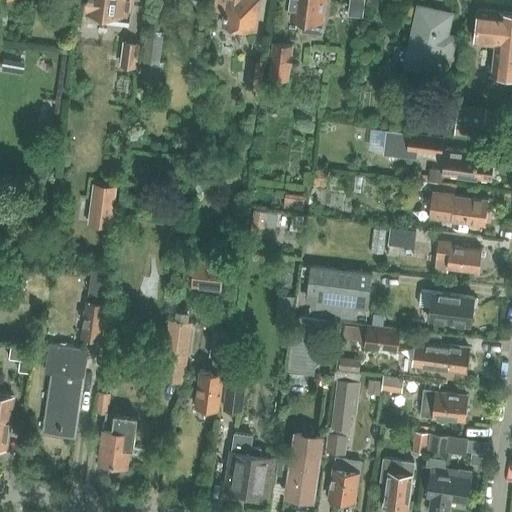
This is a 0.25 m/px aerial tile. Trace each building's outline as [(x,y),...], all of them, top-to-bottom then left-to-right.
[(86,0),(85,12),(101,14),(100,17),(130,21),(131,13),(132,13),(133,0),(86,0)] [(222,27),(254,32),(258,0),(215,0),(215,4),(225,6),(222,27)] [(293,0),(291,19),(303,21),(301,33),(323,35),(324,24),(322,23),(324,0),(293,0)] [(349,0),(347,15),(362,17),(363,0),(349,0)] [(418,5),(404,68),(440,76),(444,58),(452,59),(458,37),(447,34),(452,13),(418,5)] [(493,44),(492,56),(490,72),(511,74),(511,12),(478,9),(474,42),(475,42),(493,44)] [(147,31),(142,68),(141,80),(162,83),(164,64),(160,63),(164,33),(147,31)] [(139,42),(122,40),(119,64),(136,66),(139,42)] [(265,77),(287,79),(291,44),(270,41),(265,77)] [(246,87),(256,89),(255,99),(261,100),(262,90),(265,60),(250,59),(246,87)] [(436,104),(455,106),(457,89),(438,87),(436,104)] [(454,133),(482,136),(484,108),(456,105),(454,133)] [(441,107),(439,127),(450,128),(453,108),(441,107)] [(383,148),(383,151),(405,154),(406,148),(417,149),(441,152),(444,135),(409,131),(408,133),(386,130),(383,148)] [(446,148),(443,173),(490,179),(491,176),(495,173),(496,166),(492,163),(493,154),(446,148)] [(442,170),(431,169),(429,181),(441,183),(442,170)] [(314,187),(326,189),(328,172),(316,170),(314,187)] [(427,181),(415,180),(414,188),(426,189),(427,181)] [(117,185),(92,182),(87,224),(112,226),(117,185)] [(433,189),(429,216),(485,223),(485,220),(492,220),(493,209),(487,209),(488,198),(454,194),(457,185),(436,183),(435,189),(433,189)] [(282,207),(302,209),(304,193),(284,191),(282,207)] [(171,193),(169,202),(167,211),(179,213),(181,204),(182,196),(171,193)] [(263,239),(265,227),(267,212),(254,210),(250,236),(263,239)] [(278,214),(267,212),(265,227),(276,229),(278,214)] [(303,217),(292,215),(289,230),(301,232),(303,217)] [(387,244),(389,244),(389,245),(414,248),(417,230),(391,227),(391,231),(389,230),(387,244)] [(482,248),(451,244),(453,240),(439,239),(435,271),(448,272),(449,266),(479,270),(482,248)] [(192,285),(220,288),(223,262),(195,259),(192,285)] [(369,301),(372,273),(311,265),(307,293),(316,295),(314,314),(354,319),(357,300),(369,301)] [(86,298),(105,301),(110,269),(91,266),(86,298)] [(419,304),(430,306),(429,319),(470,324),(474,296),(432,291),(432,292),(421,290),(419,304)] [(275,321),(290,323),(294,296),(278,294),(275,321)] [(86,300),(80,337),(100,340),(105,303),(86,300)] [(177,308),(176,317),(189,319),(191,310),(177,308)] [(340,323),(327,321),(322,320),(294,316),(287,371),(290,371),(288,382),(308,384),(310,374),(314,375),(320,335),(321,328),(325,328),(331,329),(330,334),(338,335),(340,323)] [(165,350),(187,353),(191,321),(169,318),(165,350)] [(345,323),(344,337),(355,338),(357,324),(345,323)] [(368,325),(365,347),(398,352),(401,329),(368,325)] [(214,328),(213,335),(209,356),(213,357),(212,371),(200,369),(195,405),(219,408),(223,372),(227,338),(229,330),(214,328)] [(416,341),(414,364),(466,371),(469,347),(416,340),(416,341)] [(52,373),(44,426),(43,432),(73,437),(73,438),(74,438),(88,349),(50,343),(45,372),(52,373)] [(31,350),(11,348),(10,358),(29,360),(31,350)] [(337,369),(358,372),(360,358),(339,355),(337,369)] [(221,409),(242,411),(246,370),(227,368),(221,409)] [(329,427),(326,452),(346,454),(348,430),(350,430),(352,414),(357,415),(361,382),(360,382),(361,374),(335,370),(333,380),(337,380),(332,427),(329,427)] [(381,389),(397,391),(402,392),(404,378),(383,375),(381,389)] [(96,412),(106,414),(106,412),(108,412),(111,393),(112,379),(98,377),(96,412)] [(380,379),(369,378),(368,386),(379,387),(380,379)] [(424,390),(421,414),(464,419),(464,417),(466,415),(467,409),(465,407),(467,395),(424,390)] [(0,446),(7,448),(11,415),(14,395),(0,393),(0,446)] [(106,412),(106,414),(100,462),(126,465),(128,448),(134,449),(138,416),(108,412),(106,412)] [(275,470),(287,472),(284,494),(314,499),(324,434),(293,429),(289,454),(278,453),(275,470)] [(412,450),(425,452),(428,432),(414,431),(412,450)] [(273,455),(261,454),(262,448),(251,447),(253,435),(235,432),(232,449),(226,489),(267,495),(273,455)] [(427,448),(448,451),(465,453),(467,437),(450,435),(429,432),(427,448)] [(471,462),(483,464),(485,454),(472,452),(471,462)] [(427,455),(425,465),(432,466),(428,495),(432,496),(430,509),(431,509),(432,511),(445,511),(446,511),(450,511),(452,498),(466,500),(471,470),(472,471),(473,469),(459,467),(459,469),(445,467),(447,458),(427,455)] [(329,497),(330,498),(330,502),(338,504),(339,499),(354,501),(359,471),(361,471),(363,461),(335,457),(333,468),(329,497)] [(412,473),(398,471),(400,459),(389,458),(383,457),(380,479),(386,480),(383,505),(408,509),(412,473)]
